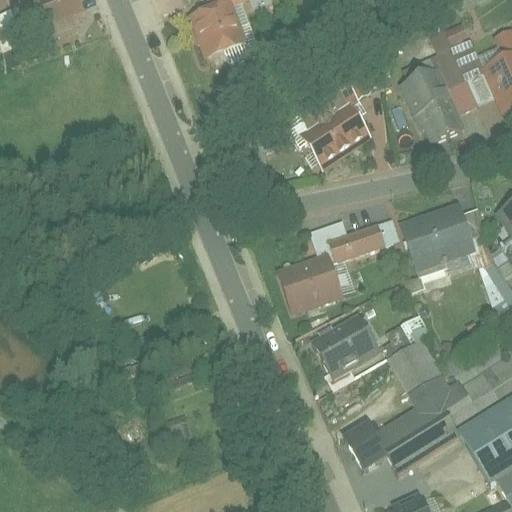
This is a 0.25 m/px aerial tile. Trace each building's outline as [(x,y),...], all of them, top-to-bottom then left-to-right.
[(88,18),(80,0),(54,0),(41,5),(51,33),(88,18)] [(191,20),(207,65),(247,50),(230,5),(191,20)] [(511,30),(472,48),(505,121),(511,118),(511,30)] [(409,101),(430,149),(466,133),(445,85),(409,101)] [(301,140),(324,177),(376,145),(353,108),(301,140)] [(461,207),(400,228),(418,279),(479,257),(461,207)] [(511,208),(497,219),(511,241),(511,208)] [(381,230),(330,248),(338,269),(389,251),(381,230)] [(332,256),(275,276),(291,321),(348,301),(332,256)] [(380,355),(358,320),(309,351),(331,386),(380,355)] [(384,463),(397,485),(458,445),(511,412),(511,362),(454,399),(423,350),(391,370),(422,419),(374,449),(384,463)] [(511,478),(511,412),(458,445),(487,493),(496,488),(511,478)] [(362,477),(384,463),(374,449),(362,431),(340,446),(362,477)] [(511,511),(511,478),(496,488),(510,511),(511,511)]
